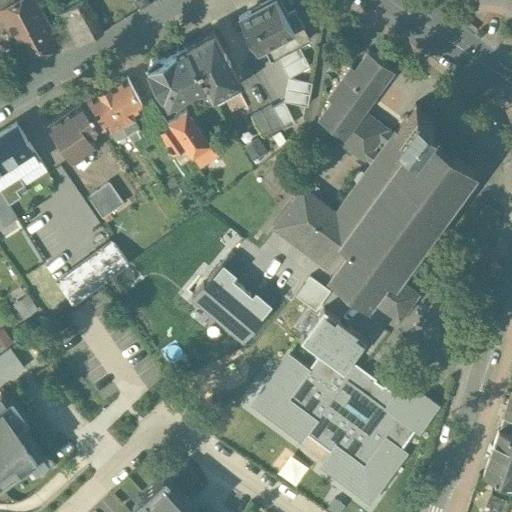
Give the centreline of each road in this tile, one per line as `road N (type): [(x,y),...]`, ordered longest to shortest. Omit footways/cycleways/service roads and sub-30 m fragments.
road 1 (residential): [(303,511),(204,446),(166,436),(131,452),(59,511)]
road 2 (unclassified): [(437,511),(511,295)]
road 3 (tertiary): [(0,101),(176,0)]
road 4 (secondary): [(392,0),(511,83)]
